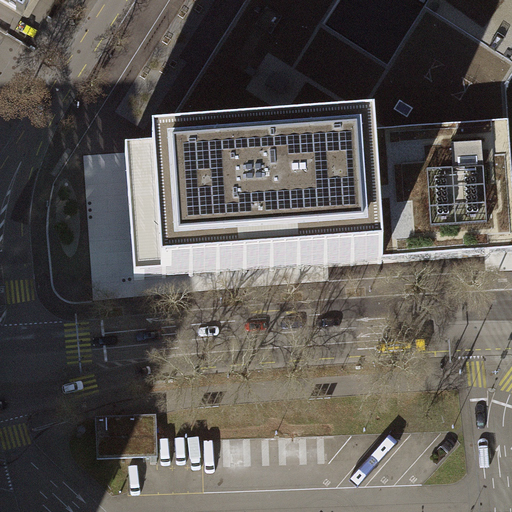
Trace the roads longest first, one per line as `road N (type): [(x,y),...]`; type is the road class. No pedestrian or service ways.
road 1 (tertiary): [(511,331),(5,374)]
road 2 (residential): [(0,218),(65,77),(113,0)]
